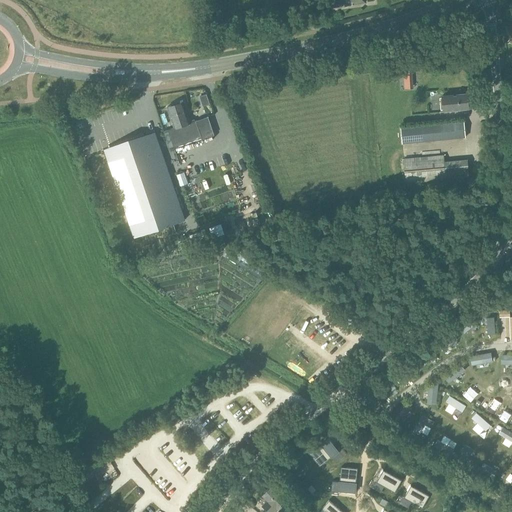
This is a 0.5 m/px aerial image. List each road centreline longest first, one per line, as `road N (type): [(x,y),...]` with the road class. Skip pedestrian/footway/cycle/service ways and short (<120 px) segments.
road 1 (unclassified): [(211,511),(257,455),(493,265),(504,228),(487,0)]
road 2 (secondary): [(143,72),(288,53),(457,0)]
road 3 (unknown): [(123,462),(131,446),(250,382),(318,408)]
road 4 (secondary): [(15,65),(106,78),(143,72)]
road 5 (secondary): [(143,72),(19,48)]
